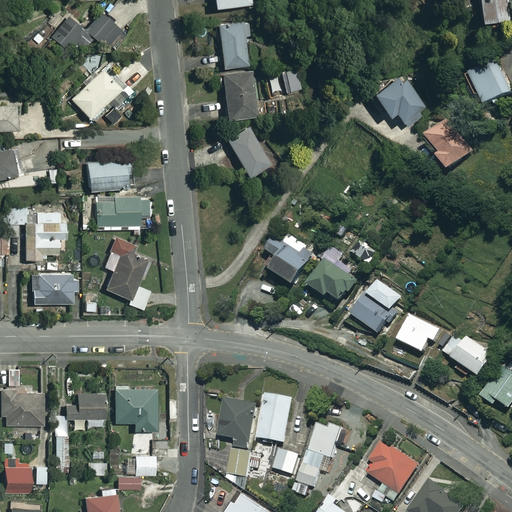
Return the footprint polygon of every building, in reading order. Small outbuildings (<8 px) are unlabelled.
[(503,16),(501,0),(472,0),(474,18),(503,16)] [(88,33),(94,38),(96,35),(105,42),(117,27),(97,12),(84,30),(88,33)] [(84,30),(66,16),(63,20),(57,16),(50,25),(56,30),(51,36),(68,49),(74,41),(80,45),(88,33),(84,30)] [(249,22),(217,24),(219,65),(246,64),(244,36),(250,35),(249,22)] [(43,40),(38,33),(25,43),(30,50),(43,40)] [(511,90),(497,61),(469,76),(484,105),(511,90)] [(116,86),(100,68),(69,98),(88,119),(102,106),(98,103),(116,86)] [(251,70),(220,72),(222,116),(253,115),(251,70)] [(284,95),(279,72),(264,75),(269,98),(284,95)] [(398,80),(396,77),(385,83),(383,80),(369,88),(383,112),(391,108),(403,128),(424,116),(401,78),(398,80)] [(0,101),(0,127),(14,127),(13,101),(0,101)] [(472,152),(448,119),(426,136),(438,153),(435,155),(447,171),(472,152)] [(268,163),(248,127),(225,140),(245,176),(268,163)] [(0,174),(19,171),(14,145),(0,147),(0,174)] [(128,169),(127,157),(84,160),(86,187),(133,184),(132,169),(128,169)] [(147,216),(147,197),(81,197),(81,227),(137,228),(137,216),(147,216)] [(27,204),(6,204),(6,222),(24,222),(23,257),(43,257),(43,251),(61,251),(61,212),(27,212),(27,204)] [(314,251),(292,235),(285,246),(273,237),(264,249),(276,258),(269,268),(291,284),(314,251)] [(133,284),(138,272),(142,274),(148,260),(129,252),(132,244),(114,236),(108,250),(117,254),(104,287),(128,297),(133,284)] [(347,258),(331,247),(307,284),(325,296),(327,292),(340,301),(347,291),(350,292),(358,280),(340,268),(347,258)] [(71,271),(29,273),(29,301),(72,300),(71,271)] [(381,286),(376,283),(369,295),(393,310),(403,295),(382,283),(381,286)] [(128,297),(125,303),(140,310),(148,290),(133,284),(128,297)] [(390,316),(364,297),(351,315),(377,334),(390,316)] [(435,343),(442,331),(412,313),(398,337),(420,349),(426,337),(435,343)] [(493,354),(458,331),(443,353),(478,376),(493,354)] [(511,400),(511,369),(505,364),(480,394),(492,405),(497,399),(507,407),(511,400)] [(153,386),(111,386),(112,420),(131,420),(131,428),(153,428),(153,386)] [(39,390),(0,390),(0,414),(3,414),(3,424),(40,423),(39,390)] [(104,428),(102,391),(72,393),(72,399),(60,400),(61,420),(84,419),(84,429),(104,428)] [(223,394),(214,434),(233,438),(232,445),(248,448),(258,401),(223,394)] [(291,399),(263,394),(256,438),(284,443),(291,399)] [(295,481),(303,484),(298,495),(305,498),(310,486),(314,488),(326,455),(335,458),(339,448),(333,446),(335,442),(338,443),(344,428),(330,423),(328,428),(317,424),(295,481)] [(67,434),(53,434),(54,470),(68,470),(67,434)] [(386,495),(394,501),(418,464),(381,440),(369,459),(373,461),(366,472),(383,483),(378,490),(376,489),(372,496),(382,502),(386,495)] [(300,455),(278,448),(271,468),(293,476),(300,455)] [(251,454),(231,449),(226,472),(246,477),(251,454)] [(153,454),(133,454),(134,474),(154,473),(153,454)] [(102,461),(86,461),(87,474),(102,473),(102,461)] [(25,465),(2,465),(2,491),(26,491),(25,465)] [(114,476),(124,476),(124,465),(111,465),(111,476),(114,476)] [(124,476),(114,476),(114,488),(138,488),(138,475),(124,476)] [(458,511),(463,506),(429,481),(406,511),(407,511),(458,511)] [(116,511),(113,491),(82,496),(84,511),(119,511),(116,511)] [(268,511),(240,493),(227,511),(268,511)] [(344,511),(332,503),(325,511),(324,511),(319,509),(317,511),(344,511)]
